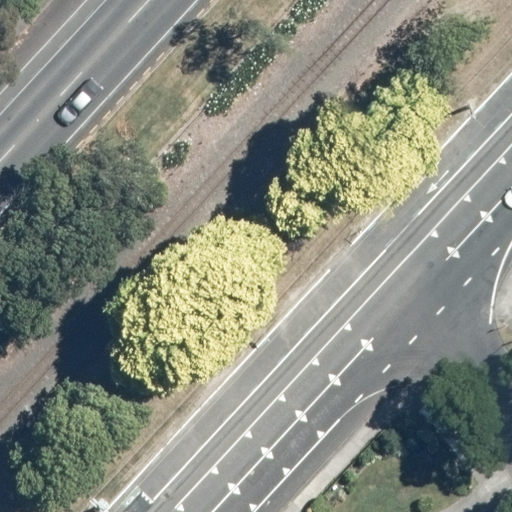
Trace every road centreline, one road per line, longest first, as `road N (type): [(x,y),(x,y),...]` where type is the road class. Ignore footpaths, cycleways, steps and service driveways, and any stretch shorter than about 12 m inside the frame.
road 1 (tertiary): [(217,511),(410,305)]
road 2 (secondary): [(138,0),(0,152)]
road 3 (tertiary): [(410,305),(511,194)]
road 4 (residential): [(410,305),(511,414)]
